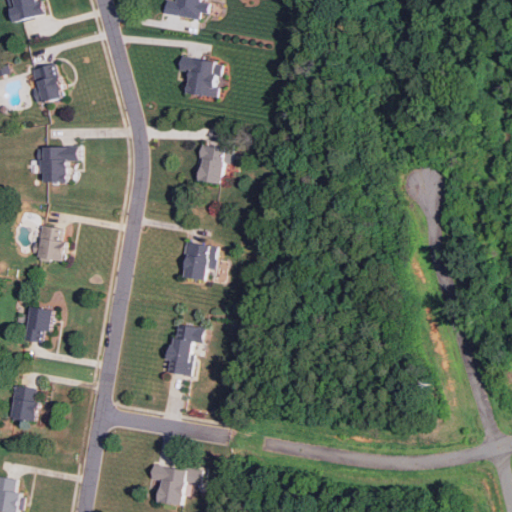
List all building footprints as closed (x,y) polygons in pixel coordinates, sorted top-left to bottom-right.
[(43,0),(9,0),(15,22),(47,14),(43,0)] [(168,0),(166,13),(204,19),(205,12),(211,13),(213,1),(205,0),(168,0)] [(188,92),(221,98),(227,64),(185,56),(183,70),(192,72),(188,92)] [(33,70),(42,104),(67,97),(58,63),(33,70)] [(44,147),(45,183),(71,182),(71,161),(81,161),(81,146),(44,147)] [(201,181),(226,183),(229,148),(203,146),(201,181)] [(41,259),(66,261),(69,228),(44,226),(41,259)] [(218,262),(220,246),(189,242),(185,278),(209,281),(212,261),(218,262)] [(50,343),(56,311),(33,307),(27,339),(50,343)] [(180,323),(168,370),(193,377),(199,354),(202,355),(209,330),(180,323)] [(37,422),(44,391),(19,386),(12,417),(37,422)] [(163,481),(160,502),(185,505),(190,470),(156,465),(154,479),(163,481)] [(0,485),(0,511),(7,511),(22,511),(24,492),(19,491),(21,479),(1,477),(0,485)]
